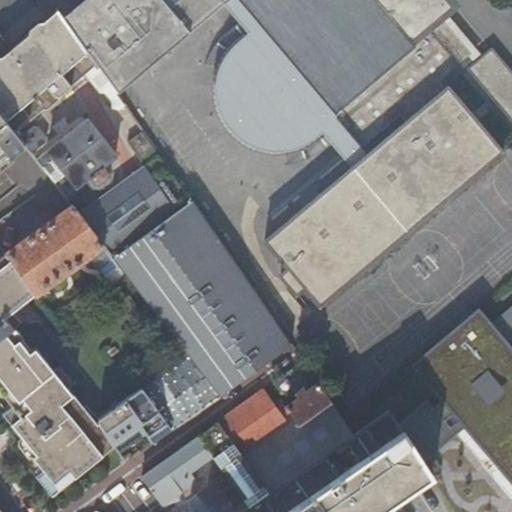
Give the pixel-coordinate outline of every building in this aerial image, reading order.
[(82,0),(61,18),(114,94),(221,3),(247,31),(238,39),(233,44),(228,48),(224,54),(221,59),(217,66),(216,71),(214,76),(213,82),(213,87),(213,94),(214,100),(215,105),(217,109),(219,115),(222,121),(224,124),(227,128),(230,132),(234,136),(238,139),(243,142),(248,145),(254,148),(260,150),(268,151),(276,152),(285,151),(290,150),(297,148),(306,144),(312,140),(318,136),(322,131),(352,166),(264,240),(282,261),(278,264),(284,271),(280,275),(296,293),(303,286),(320,306),(502,152),(441,81),(472,54),(440,17),(453,6),(447,0),(82,0)] [(55,10),(0,57),(0,115),(14,133),(41,110),(46,110),(58,101),(57,96),(82,75),(98,94),(103,93),(110,101),(110,109),(117,110),(123,106),(114,94),(61,18),(55,10)] [(511,75),(490,50),(467,69),(511,122),(511,75)] [(0,170),(10,162),(8,161),(25,148),(18,138),(14,133),(0,115),(0,170)] [(85,118),(34,159),(63,196),(85,178),(91,186),(97,186),(107,179),(108,171),(103,165),(114,156),(85,118)] [(33,126),(18,138),(25,148),(30,154),(46,142),(45,136),(38,126),(33,126)] [(141,169),(77,213),(102,244),(184,353),(218,397),(289,346),(187,199),(170,211),(141,169)] [(71,206),(5,254),(9,259),(33,293),(33,295),(102,244),(77,213),(71,206)] [(33,293),(9,259),(0,266),(0,393),(18,417),(11,422),(21,433),(6,445),(48,497),(113,447),(96,418),(85,405),(82,408),(34,347),(30,350),(21,339),(22,338),(4,318),(33,295),(33,293)] [(511,306),(490,324),(511,349),(511,348),(511,306)] [(394,511),(389,505),(432,476),(418,456),(450,429),(444,422),(453,413),(511,482),(511,350),(511,349),(490,324),(478,310),(412,366),(442,401),(433,408),(427,401),(398,425),(389,411),(353,435),(266,495),(245,509),(241,511),(394,511)] [(184,353),(139,386),(170,429),(218,397),(184,353)] [(316,384),(284,407),(291,417),(296,425),(329,402),(316,384)] [(139,386),(96,418),(113,447),(123,464),(170,429),(139,386)] [(262,390),(216,423),(239,456),(285,422),(262,390)] [(291,417),(285,422),(239,456),(266,495),(353,435),(329,402),(296,425),(291,417)] [(239,456),(216,423),(195,438),(245,509),(266,495),(239,456)] [(241,511),(245,509),(195,438),(140,479),(163,511),(241,511)]
